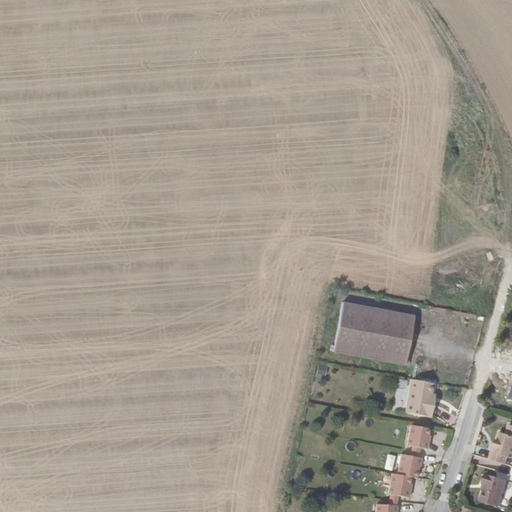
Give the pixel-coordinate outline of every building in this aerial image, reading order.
[(343,297),(332,346),(402,362),(414,312),(343,297)] [(413,363),(410,375),(418,377),(421,365),(413,363)] [(317,365),(315,374),(323,375),(324,367),(317,365)] [(429,416),(430,405),(427,404),(429,396),(431,385),(412,381),(406,411),(429,416)] [(424,439),(427,427),(408,423),(404,443),(409,444),(416,445),(424,447),(426,440),(424,439)] [(494,446),(490,456),(511,463),(511,425),(510,432),(500,430),(495,446),(494,446)] [(414,455),(416,445),(409,444),(407,454),(414,455)] [(393,472),(406,475),(412,476),(414,463),(416,463),(417,456),(414,455),(407,454),(397,452),(393,472)] [(389,469),(391,455),(384,454),(382,468),(389,469)] [(383,491),(389,492),(396,494),(404,495),(405,487),(404,487),(406,475),(393,472),(388,471),(383,491)] [(486,481),(481,498),(500,504),(508,478),(487,471),(483,481),(486,481)] [(387,504),(396,504),(396,494),(389,492),(387,504)] [(374,511),(395,511),(396,504),(387,504),(376,503),(374,511)]
